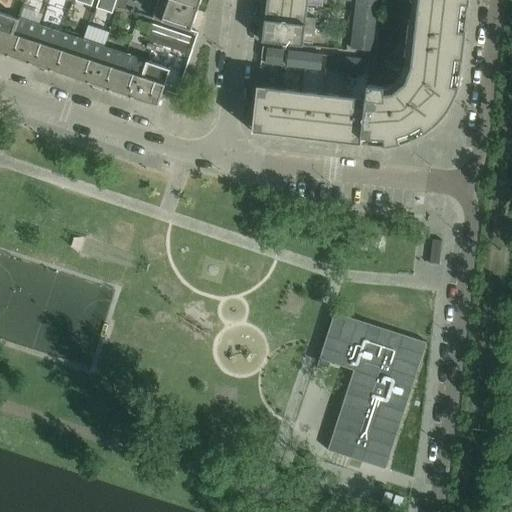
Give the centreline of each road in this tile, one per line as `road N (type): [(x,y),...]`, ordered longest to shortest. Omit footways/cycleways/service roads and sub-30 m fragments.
road 1 (residential): [(463,184),(471,215),(434,511)]
road 2 (residential): [(225,158),(463,184)]
road 3 (residential): [(0,90),(225,158)]
road 4 (residential): [(497,0),(480,152),(463,184)]
road 5 (residential): [(244,0),(225,158)]
